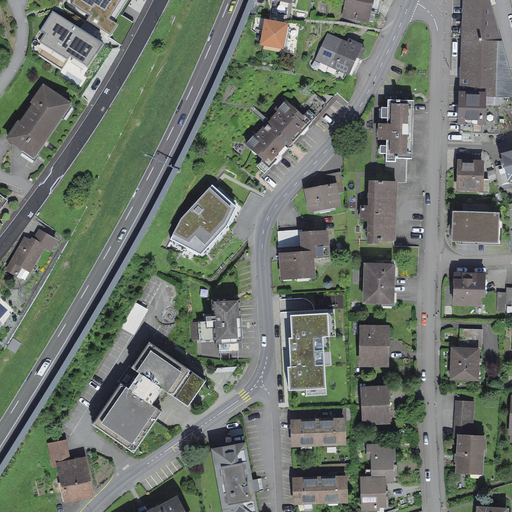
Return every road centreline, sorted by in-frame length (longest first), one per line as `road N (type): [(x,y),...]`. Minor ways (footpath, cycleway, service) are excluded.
road 1 (tertiary): [(409,0),(340,131),(264,217),(268,336),(261,376),(89,511)]
road 2 (motorway): [(0,429),(159,159),(230,0)]
road 3 (motorway): [(206,0),(99,221),(0,386)]
road 4 (tertiary): [(162,0),(0,248)]
road 5 (residential): [(429,261),(436,32),(434,20),(409,0)]
road 6 (residential): [(434,511),(429,261)]
road 7 (unknown): [(301,395),(296,305),(303,292),(321,289),(329,292),(335,339),(334,389),(324,396)]
